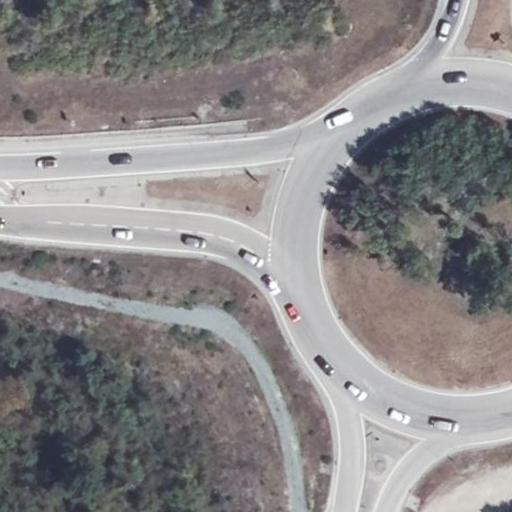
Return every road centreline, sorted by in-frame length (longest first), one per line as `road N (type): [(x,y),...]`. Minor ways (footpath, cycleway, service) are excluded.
road 1 (trunk): [(351,133),(274,152),(0,170)]
road 2 (trunk): [(0,220),(183,231),(245,244),(311,312)]
road 3 (primary): [(311,312),(338,359),(384,397),(439,417),(511,412)]
road 4 (primary): [(351,133),(329,157),(303,217),(302,281),(311,312)]
